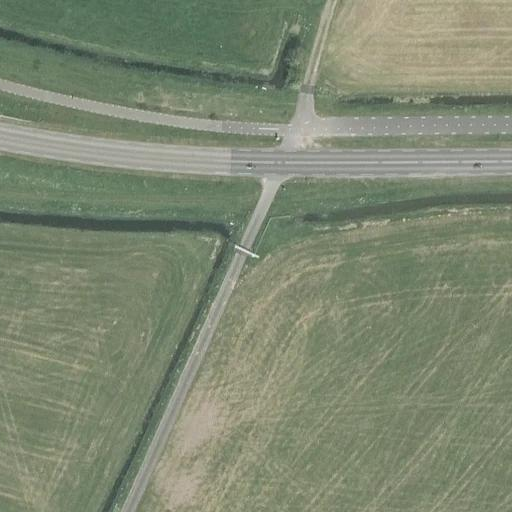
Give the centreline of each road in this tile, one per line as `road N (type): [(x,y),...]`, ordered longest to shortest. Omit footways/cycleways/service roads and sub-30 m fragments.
road 1 (primary): [(0,136),(175,159),(511,162)]
road 2 (track): [(127,511),(241,251)]
